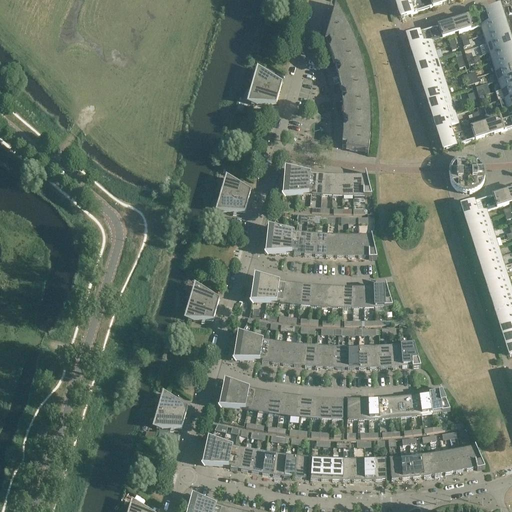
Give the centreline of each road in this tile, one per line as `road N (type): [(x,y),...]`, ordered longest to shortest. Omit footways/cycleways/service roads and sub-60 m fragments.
road 1 (unclassified): [(36,511),(121,233),(114,215),(0,117)]
road 2 (residential): [(244,264),(322,0)]
road 3 (residential): [(438,389),(294,393),(213,368)]
road 4 (residential): [(182,471),(287,499),(404,501)]
road 5 (residential): [(384,282),(307,282),(244,264)]
